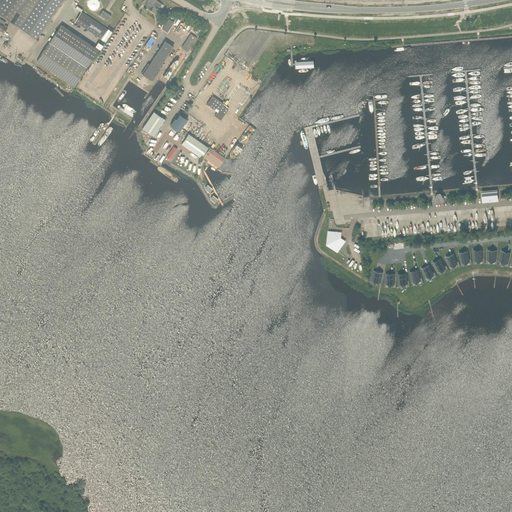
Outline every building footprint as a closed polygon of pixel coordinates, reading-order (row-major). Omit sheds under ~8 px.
[(0,0),(0,14),(36,38),(62,0),(0,0)] [(87,1),(87,3),(88,4),(88,5),(88,6),(89,7),(90,7),(91,8),(92,8),(93,8),(95,8),(96,8),(97,7),(97,6),(98,5),(99,4),(99,3),(99,2),(99,1),(98,0),(87,0),(88,0),(87,1)] [(146,5),(145,7),(149,10),(153,5),(158,8),(162,4),(156,0),(147,0),(147,1),(148,2),(147,4),(146,5)] [(108,20),(111,16),(103,10),(99,15),(108,20)] [(107,29),(81,11),(75,21),(101,38),(107,29)] [(167,32),(174,22),(169,19),(162,29),(167,32)] [(74,86),(86,67),(98,49),(61,24),(36,61),(74,86)] [(181,47),(187,51),(196,38),(190,34),(181,47)] [(151,80),(152,80),(159,70),(158,69),(173,46),(165,41),(149,64),(148,63),(141,73),(142,74),(151,80)] [(212,96),(206,104),(215,110),(216,107),(219,109),(214,115),(220,120),(228,109),(226,107),(227,106),(225,104),(212,96)] [(142,128),(153,136),(165,119),(153,111),(142,128)] [(173,121),(171,124),(179,130),(180,129),(183,124),(187,119),(180,114),(177,118),(175,117),(173,120),(173,121)] [(201,157),(208,147),(188,133),(181,144),(201,157)] [(177,149),(173,146),(166,156),(170,159),(177,149)] [(209,159),(208,160),(218,167),(225,157),(210,147),(204,155),(209,159)] [(501,191),(488,192),(488,201),(502,200),(501,191)] [(435,196),(435,202),(443,201),(443,196),(442,196),(442,195),(442,194),(441,193),(440,193),(440,192),(439,192),(438,193),(437,193),(436,194),(436,195),(435,196)] [(336,252),(345,241),(340,238),(341,232),(327,231),(325,244),(336,252)] [(482,259),(482,250),(480,251),(480,249),(475,249),(475,253),(473,253),(474,261),(475,261),(481,260),(481,259),(482,259)] [(495,260),(496,251),(494,251),(495,250),(489,249),(489,253),(487,253),(487,260),(488,260),(494,261),(494,260),(495,260)] [(508,262),(510,253),(508,253),(509,252),(503,250),(502,254),(501,254),(499,261),(501,261),(506,263),(506,261),(508,262)] [(469,260),(467,252),(466,252),(466,251),(460,252),(461,255),(459,256),(461,263),(463,263),(468,262),(468,260),(469,260)] [(457,263),(454,255),(452,255),(452,254),(447,256),(448,259),(446,260),(449,267),(451,266),(456,264),(455,263),(457,263)] [(444,268),(445,267),(441,259),(440,260),(439,259),(434,261),(436,264),(434,265),(438,272),(439,271),(444,269),(444,268)] [(432,275),(432,274),(433,273),(429,266),(428,266),(428,265),(423,267),(424,271),(422,271),(426,278),(427,277),(432,275)] [(420,279),(418,271),(417,271),(416,270),(411,271),(412,274),(410,275),(412,282),(414,282),(419,281),(419,279),(420,279)] [(380,282),(382,273),(381,273),(381,272),(375,271),(375,274),(373,274),(371,281),(373,281),(379,283),(379,281),(380,282)] [(407,282),(406,274),(405,274),(405,272),(399,273),(400,276),(398,277),(399,284),(400,284),(406,283),(406,282),(407,282)] [(394,283),(394,274),(393,274),(393,273),(387,273),(387,276),(385,276),(385,284),(387,284),(393,284),(393,283),(394,283)]
